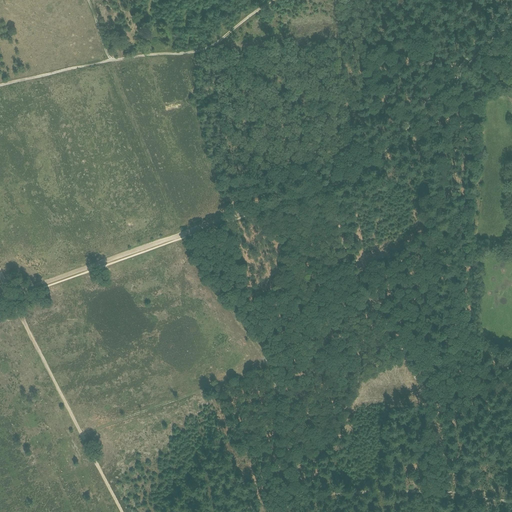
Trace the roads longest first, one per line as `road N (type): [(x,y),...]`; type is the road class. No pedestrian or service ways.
road 1 (track): [(0,298),(355,170),(511,21)]
road 2 (track): [(82,436),(238,374),(315,324),(373,305)]
road 3 (track): [(335,0),(329,183),(351,271),(373,305)]
road 4 (track): [(0,85),(200,50),(273,0)]
road 5 (track): [(121,511),(0,269)]
road 6 (track): [(271,511),(331,491),(453,493),(511,503)]
road 7 (track): [(449,511),(453,493),(429,408),(373,305)]
road 8 (track): [(443,252),(428,209),(455,72)]
